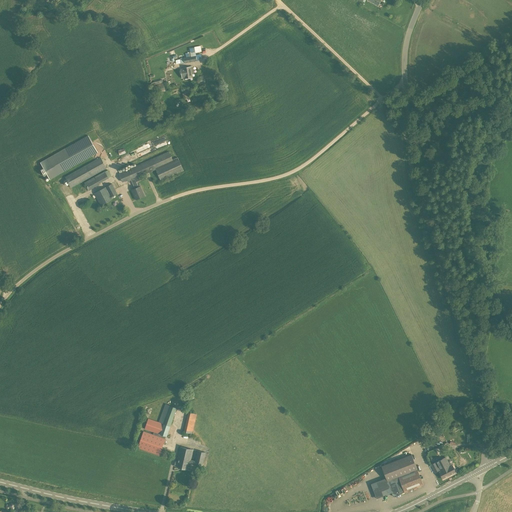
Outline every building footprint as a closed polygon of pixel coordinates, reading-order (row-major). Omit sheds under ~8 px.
[(188,53),(186,54),(186,57),(184,57),(184,58),(180,58),(180,64),(184,63),(197,61),(195,52),(195,51),(190,52),(187,52),(188,53)] [(183,69),(181,69),(182,75),(187,75),(186,72),(188,72),(188,70),(193,70),(193,67),(191,67),(182,68),(183,69)] [(192,74),(194,74),(193,70),(188,70),(188,72),(186,72),(187,75),(182,75),(182,79),(184,78),(184,79),(193,77),(192,74)] [(152,87),(154,92),(159,90),(165,88),(163,83),(157,85),(152,87)] [(44,176),(47,175),(49,179),(98,152),(88,135),(40,162),(44,170),(41,172),(44,176)] [(135,158),(169,146),(166,138),(132,149),(135,158)] [(127,182),(131,181),(135,189),(139,187),(136,182),(140,180),(139,177),(156,169),(161,181),(184,171),(179,159),(178,160),(177,157),(172,160),(169,151),(118,174),(122,182),(127,180),(127,182)] [(65,177),(71,188),(107,168),(101,157),(65,177)] [(100,185),(99,183),(95,176),(84,183),(89,191),(100,185)] [(117,193),(112,184),(94,193),(100,205),(112,199),(111,197),(117,193)] [(140,186),(139,187),(135,189),(131,190),(136,200),(145,196),(140,186)] [(138,448),(159,455),(165,439),(166,436),(167,437),(177,408),(165,404),(158,422),(148,418),(144,429),(154,432),(153,434),(143,431),(138,448)] [(188,412),(183,432),(192,434),(197,414),(188,412)] [(197,450),(195,461),(190,460),(193,450),(180,447),(177,459),(178,459),(178,462),(175,461),(174,466),(177,466),(177,467),(187,469),(189,464),(202,467),(206,452),(197,450)] [(371,484),(376,498),(392,492),(393,496),(410,490),(423,485),(411,454),(381,466),(386,478),(371,484)] [(446,457),(431,465),(435,472),(439,470),(440,471),(439,472),(442,478),(456,472),(452,465),(450,466),(446,457)]
